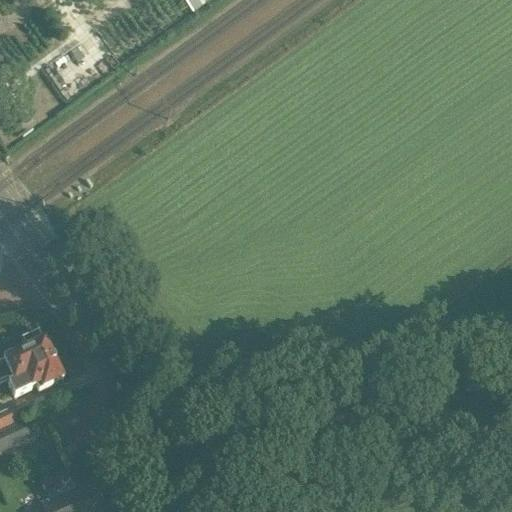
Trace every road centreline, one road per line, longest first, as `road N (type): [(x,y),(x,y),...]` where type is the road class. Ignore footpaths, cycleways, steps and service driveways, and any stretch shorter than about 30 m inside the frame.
road 1 (unclassified): [(511,417),(252,474)]
road 2 (tertiary): [(146,435),(118,376),(50,277)]
